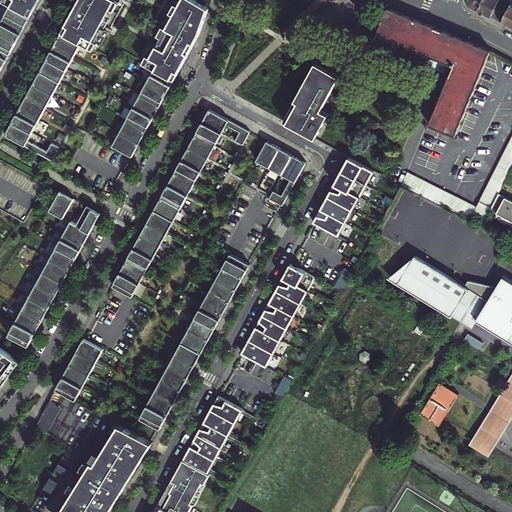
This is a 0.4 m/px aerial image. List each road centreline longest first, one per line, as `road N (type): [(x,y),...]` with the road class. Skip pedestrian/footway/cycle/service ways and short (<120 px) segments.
road 1 (residential): [(136,511),(333,157),(198,84)]
road 2 (residential): [(198,84),(43,365),(0,421)]
road 3 (residential): [(57,0),(0,107)]
